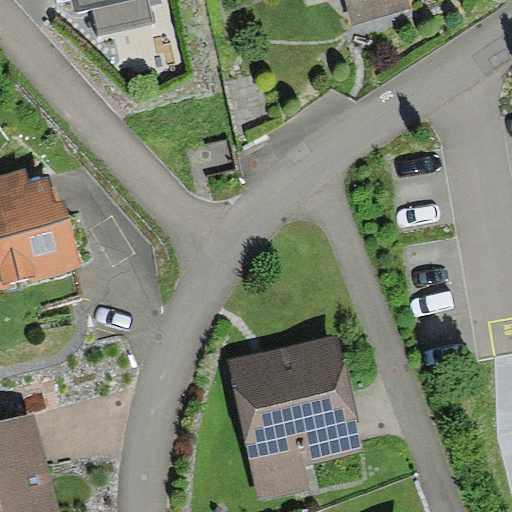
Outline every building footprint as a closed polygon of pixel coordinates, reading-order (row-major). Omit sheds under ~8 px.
[(72,0),(75,12),(92,9),(98,35),(153,24),(146,0),(72,0)] [(345,0),(353,26),(413,8),(410,0),(345,0)] [(25,168),(0,175),(0,290),(13,286),(14,290),(83,267),(66,200),(55,203),(48,175),(29,181),(25,168)] [(337,335),(227,360),(259,501),(311,490),(306,465),(363,453),(337,335)] [(0,511),(59,511),(33,411),(0,420),(0,511)]
